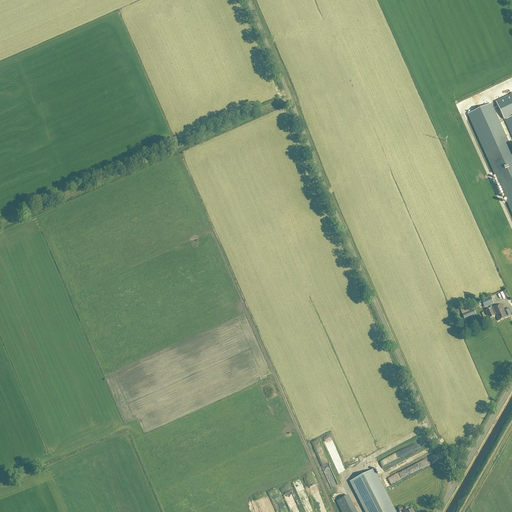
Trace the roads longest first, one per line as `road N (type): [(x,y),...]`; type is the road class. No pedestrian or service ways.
road 1 (unclassified): [(437,443),(247,0)]
road 2 (track): [(0,225),(288,96)]
